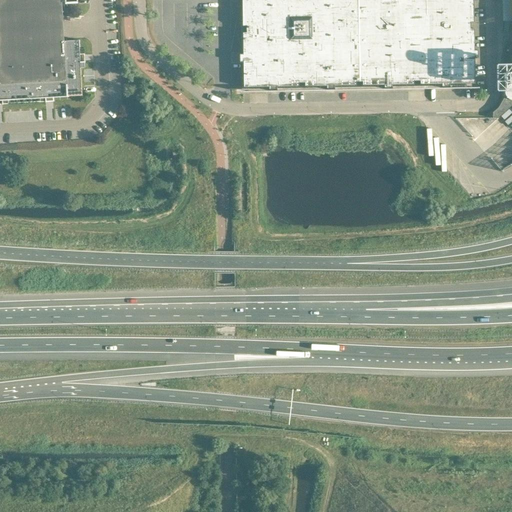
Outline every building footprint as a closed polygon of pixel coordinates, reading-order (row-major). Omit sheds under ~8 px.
[(0,0),(0,32),(19,31),(49,30),(63,29),(63,20),(62,0),(65,0),(65,4),(77,3),(76,0),(0,0)] [(403,84),(401,0),(242,0),(242,26),(246,26),(246,32),(243,32),(243,54),(239,54),(239,62),(243,62),(243,87),(269,87),(269,90),(277,90),(277,86),(298,86),(298,82),(305,82),(305,86),(326,86),(326,89),(334,89),(335,86),(356,85),(356,82),(362,82),(362,85),(384,85),(384,88),(392,88),(392,85),(403,84)] [(401,0),(403,84),(414,84),(414,81),(420,81),(420,84),(441,84),(441,87),(450,87),(450,84),(475,83),(474,58),(478,58),(478,50),(474,50),(474,28),(470,28),(470,22),(474,22),(474,0),(477,0),(401,0)] [(63,29),(49,30),(51,64),(53,97),(68,96),(82,95),(80,67),(84,67),(84,62),(85,62),(85,61),(84,61),(84,54),(80,54),(79,40),(64,41),(64,38),(63,29)] [(49,30),(19,31),(21,65),(23,98),(40,97),(40,98),(40,101),(45,101),(45,102),(46,102),(46,101),(53,100),(53,97),(51,64),(49,30)] [(19,31),(0,32),(0,103),(2,103),(2,104),(3,104),(3,103),(8,103),(8,100),(8,99),(23,98),(21,65),(19,31)] [(493,118),(497,118),(511,105),(511,82),(511,83),(509,84),(508,84),(506,86),(505,88),(504,90),(504,92),(505,95),(505,96),(498,107),(493,112),(493,118)]
